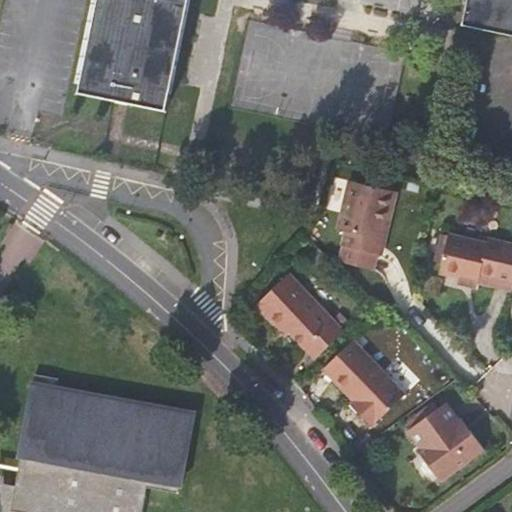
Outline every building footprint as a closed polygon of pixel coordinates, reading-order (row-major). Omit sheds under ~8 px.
[(98,0),(79,95),(169,113),(192,0),(98,0)] [(511,0),(470,0),(464,30),(511,41),(511,0)] [(387,211),(393,212),(398,190),(349,179),(339,228),(346,230),(343,246),(378,254),(387,211)] [(384,255),(393,212),(387,211),(378,254),(384,255)] [(479,283),(511,289),(511,244),(489,239),(487,243),(449,235),(441,274),(462,279),(479,283)] [(253,306),(278,331),(283,327),(290,333),(314,358),(342,330),(285,274),(253,306)] [(284,338),(290,333),(283,327),(278,331),(284,338)] [(351,338),(324,367),(355,398),(362,405),(357,410),(372,425),(406,391),(351,338)] [(37,438),(38,439),(25,482),(18,505),(14,504),(0,500),(2,511),(151,511),(154,503),(149,502),(151,494),(156,495),(187,504),(191,490),(208,426),(74,390),(77,379),(55,373),(37,438)] [(351,404),(357,410),(362,405),(355,398),(351,404)] [(458,423),(460,422),(446,404),(410,430),(425,449),(422,451),(444,482),(487,449),(474,431),(467,435),(458,423)] [(465,419),(460,422),(458,423),(467,435),(474,431),(465,419)] [(18,505),(25,482),(0,475),(0,498),(0,500),(14,504),(18,505)]
